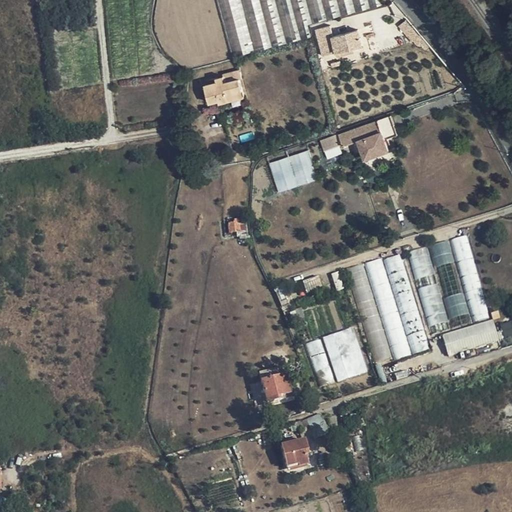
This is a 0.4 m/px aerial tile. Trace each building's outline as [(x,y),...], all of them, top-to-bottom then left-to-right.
[(333,37),(335,37),(331,25),(316,29),(323,56),(337,53),(333,37)] [(358,30),(335,37),(333,37),(337,53),(362,46),(358,30)] [(218,82),(207,85),(211,102),(243,94),(237,72),(225,75),(225,78),(218,80),(218,82)] [(398,134),(392,116),(378,120),(385,139),(388,137),(398,134)] [(385,139),(378,120),(340,134),(345,149),(356,144),(355,141),(359,140),(366,158),(389,150),(385,141),(389,140),(388,137),(385,139)] [(338,144),(335,135),(332,136),(320,139),(316,141),(317,145),(319,151),(338,144)] [(319,178),(309,149),(290,155),(300,184),(319,178)] [(300,184),(290,155),(272,161),(281,190),(300,184)] [(238,231),(237,223),(229,224),(229,232),(238,231)] [(490,317),(467,236),(452,241),(476,321),(490,317)] [(472,323),(449,242),(432,246),(454,327),(472,323)] [(449,322),(428,248),(411,253),(432,327),(449,322)] [(430,348),(401,255),(386,260),(416,353),(430,348)] [(412,354),(382,259),(367,263),(397,359),(412,354)] [(392,356),(364,264),(349,269),(378,361),(392,356)] [(282,288),(275,291),(280,303),(282,306),(287,304),(282,288)] [(494,321),(444,335),(451,356),(499,340),(494,321)] [(368,372),(353,328),(325,338),(340,382),(368,372)] [(335,381),(321,340),(307,345),(321,386),(335,381)] [(285,374),(279,376),(270,378),(261,381),(266,403),(291,397),(285,374)] [(310,429),(324,423),(321,416),(320,414),(306,420),(310,429)] [(305,431),(310,429),(306,420),(301,423),(305,431)] [(304,453),(307,452),(305,442),(280,448),(285,470),(297,466),(297,469),(307,466),(304,453)]
